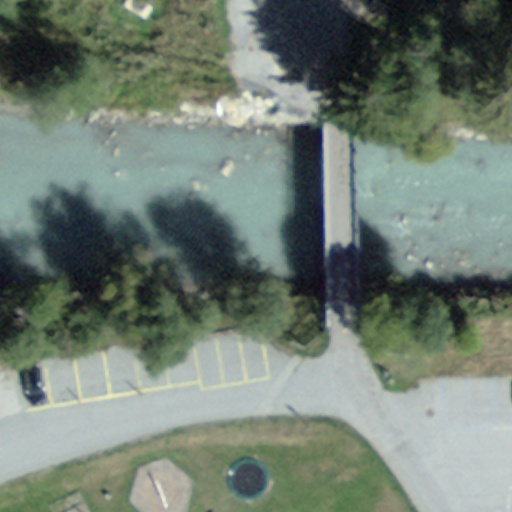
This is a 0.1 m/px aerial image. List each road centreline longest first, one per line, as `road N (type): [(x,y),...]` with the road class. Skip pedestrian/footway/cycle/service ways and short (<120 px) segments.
road 1 (unclassified): [(352,382),(342,95),(332,28),(313,0)]
road 2 (unclassified): [(352,382),(161,416),(0,463)]
road 3 (unclassified): [(433,511),(352,382)]
